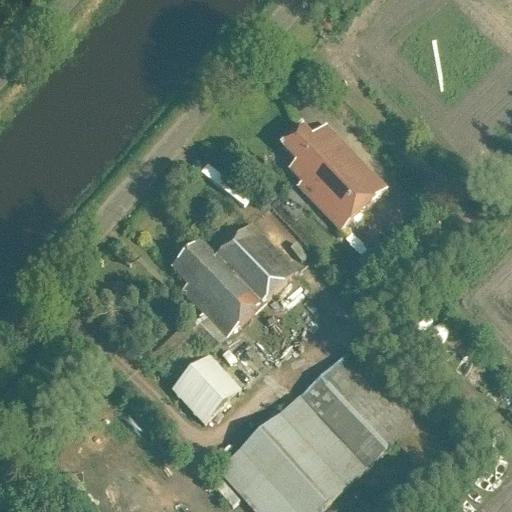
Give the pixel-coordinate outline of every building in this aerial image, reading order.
[(341,238),(387,195),(326,132),(312,145),(303,134),(283,154),(297,169),(290,176),(302,189),(298,193),(341,238)] [(227,345),(298,279),(251,230),(216,264),(202,249),(173,275),(189,292),(182,298),(227,345)] [(302,406),(219,481),(246,511),(332,511),(368,479),(397,453),(435,497),(479,456),(416,389),(410,394),(367,348),(302,406)] [(209,366),(174,399),(204,432),(240,399),(209,366)] [(406,511),(394,499),(380,511),(406,511)]
